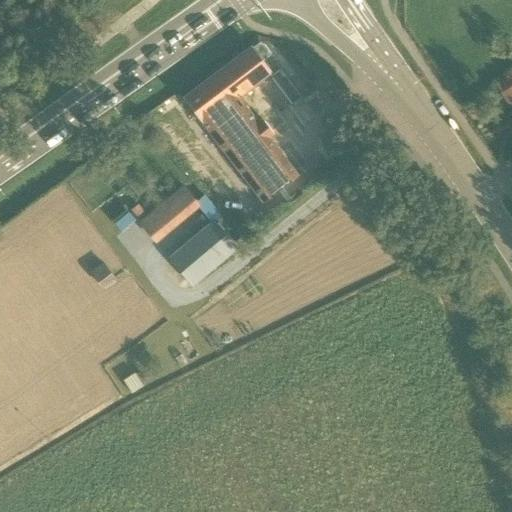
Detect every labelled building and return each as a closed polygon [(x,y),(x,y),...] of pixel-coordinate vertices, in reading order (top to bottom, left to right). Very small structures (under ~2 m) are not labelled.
[(263,118),(257,123),(237,96),(271,71),(260,57),(267,51),(263,46),(259,45),(254,49),(252,46),(183,98),(262,202),(299,174),(270,137),(275,133),(263,118)] [(511,83),(501,92),(511,107),(511,83)] [(155,242),(200,204),(183,184),(138,222),(155,242)] [(131,210),(136,216),(143,210),(138,204),(131,210)] [(238,247),(214,219),(169,257),(192,286),(238,247)]
